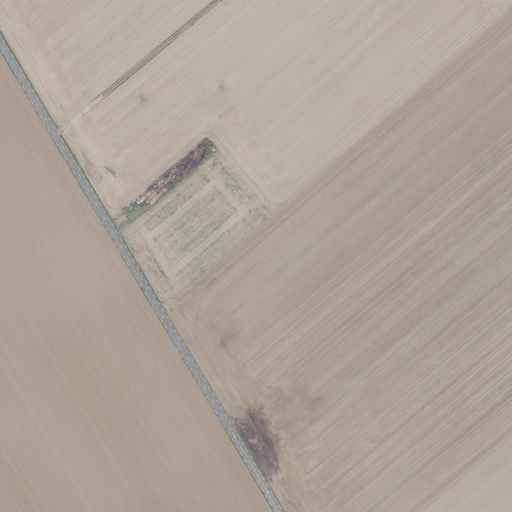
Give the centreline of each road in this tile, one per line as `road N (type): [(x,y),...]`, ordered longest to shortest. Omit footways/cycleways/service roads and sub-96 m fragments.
road 1 (secondary): [(0,41),(279,511)]
road 2 (track): [(55,135),(218,0)]
